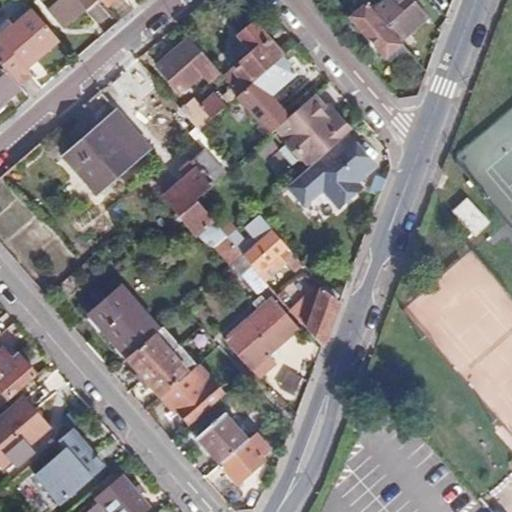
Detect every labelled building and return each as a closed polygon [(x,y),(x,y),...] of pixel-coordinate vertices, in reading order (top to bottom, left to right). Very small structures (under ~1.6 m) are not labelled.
[(43,0),(65,26),(95,0),(43,0)] [(101,0),(109,8),(118,0),(101,0)] [(368,0),(368,1),(403,41),(429,18),(414,0),(368,0)] [(403,41),(368,1),(351,16),(388,58),(406,43),(403,41)] [(28,69),(59,43),(26,5),(0,27),(0,63),(21,88),(35,76),(28,69)] [(257,82),(284,59),(256,28),(242,40),(254,53),(225,77),(235,89),(241,96),(257,82)] [(221,73),(191,38),(158,68),(182,94),(205,73),(212,80),(221,73)] [(298,74),(284,59),(257,82),(271,97),(298,74)] [(0,106),(21,88),(0,63),(0,106)] [(220,102),(226,108),(241,96),(235,89),(220,102)] [(352,133),(319,95),(274,134),(285,146),(304,131),(326,155),(352,133)] [(197,99),(183,111),(200,131),(226,108),(220,102),(216,97),(204,107),(197,99)] [(152,148),(120,111),(65,156),(98,194),(152,148)] [(366,151),(352,133),(326,155),(257,215),(259,218),(273,234),(346,171),(366,151)] [(366,151),(346,171),(358,185),(370,199),(373,201),(383,172),(366,151)] [(196,236),(214,221),(197,201),(225,177),(203,152),(188,164),(196,173),(165,199),(196,236)] [(273,234),(286,248),(358,185),(346,171),(273,234)] [(374,207),(376,202),(373,201),(370,199),(358,196),(356,201),(374,207)] [(367,216),(370,217),(374,207),(356,201),(350,219),(364,223),(367,216)] [(470,205),(458,215),(478,239),(489,229),(470,205)] [(260,245),(245,258),(254,267),(258,273),(279,254),(284,260),(293,271),(301,266),(286,248),(273,234),(259,218),(246,229),(260,245)] [(245,258),(230,239),(218,250),(233,268),(245,258)] [(263,278),(284,260),(279,254),(258,273),(263,278)] [(262,296),(271,288),(263,278),(258,273),(254,267),(243,276),(262,296)] [(91,318),(129,359),(155,336),(160,332),(123,289),(91,318)] [(296,316),(309,332),(322,297),(315,293),(310,302),(296,316)] [(322,297),(309,332),(323,347),(339,303),(322,297)] [(271,300),(223,342),(251,372),(297,330),(271,300)] [(129,359),(145,379),(172,356),(155,336),(129,359)] [(0,387),(11,400),(38,376),(25,362),(20,367),(5,350),(0,354),(0,387)] [(165,395),(189,374),(172,356),(145,379),(162,398),(165,395)] [(165,395),(192,425),(225,395),(214,382),(204,391),(189,374),(165,395)] [(26,403),(0,425),(0,444),(19,466),(31,455),(26,449),(48,428),(26,403)] [(198,440),(221,465),(249,441),(226,415),(198,440)] [(207,478),(224,498),(236,487),(234,485),(262,461),(259,458),(267,452),(254,437),(249,441),(221,465),(207,478)] [(68,450),(37,477),(61,504),(92,477),(68,450)] [(153,511),(124,476),(101,496),(114,511),(153,511)]
